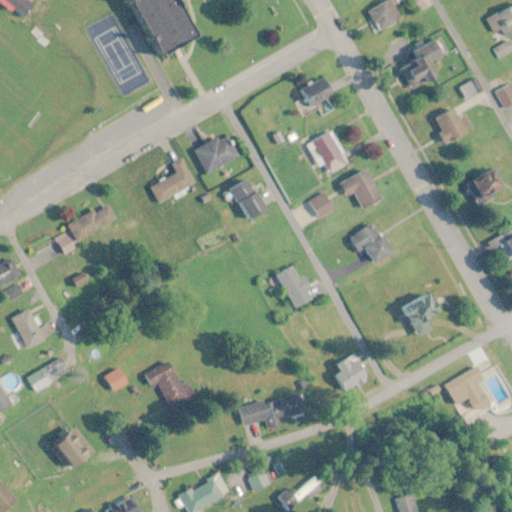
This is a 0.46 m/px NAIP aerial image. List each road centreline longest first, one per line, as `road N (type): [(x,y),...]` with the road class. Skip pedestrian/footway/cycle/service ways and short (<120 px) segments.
road 1 (residential): [(511,345),(309,0)]
road 2 (residential): [(152,485),(154,477),(318,429),(511,324)]
road 3 (residential): [(0,225),(330,33)]
road 4 (residential): [(389,392),(220,98)]
road 5 (residential): [(65,335),(1,225)]
